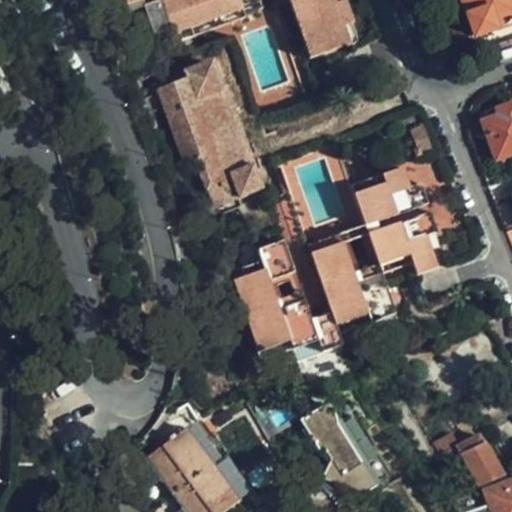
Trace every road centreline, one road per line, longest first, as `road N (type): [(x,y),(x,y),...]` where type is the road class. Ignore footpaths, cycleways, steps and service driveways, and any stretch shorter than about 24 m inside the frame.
road 1 (residential): [(60,0),(138,168),(170,269),(171,344),(163,364),(141,392),(113,388),(99,368),(44,147),(21,125),(0,132)]
road 2 (residential): [(446,90),(450,125),(511,276)]
road 3 (unknown): [(113,388),(119,470),(139,511)]
road 4 (secondary): [(378,0),(404,66),(446,90)]
